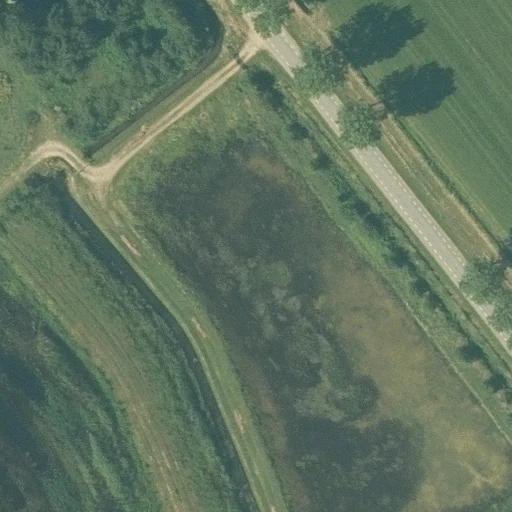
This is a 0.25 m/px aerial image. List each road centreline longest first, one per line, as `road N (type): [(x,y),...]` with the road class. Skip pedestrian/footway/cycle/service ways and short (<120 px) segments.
road 1 (unclassified): [(511,338),(244,0)]
road 2 (track): [(226,71),(90,186)]
